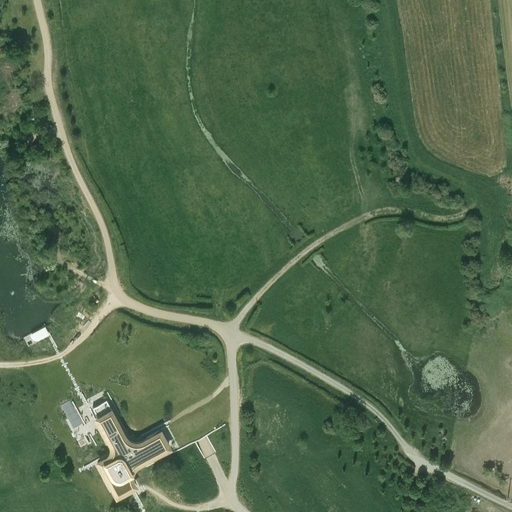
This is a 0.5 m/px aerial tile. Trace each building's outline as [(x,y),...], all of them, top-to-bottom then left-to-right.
[(40,138),(36,126),(25,130),(28,141),(40,138)] [(23,336),(27,345),(50,335),(46,327),(23,336)] [(183,376),(183,364),(138,365),(138,377),(183,376)] [(65,419),(80,447),(91,441),(69,400),(59,405),(67,418),(65,419)] [(93,407),(92,407),(97,416),(94,418),(104,437),(107,435),(118,456),(115,457),(116,458),(113,460),(112,457),(105,461),(104,460),(97,464),(100,470),(103,468),(106,474),(104,476),(109,486),(112,484),(115,490),(112,492),(115,498),(130,490),(128,486),(130,484),(133,489),(133,488),(131,484),(129,479),(123,469),(125,467),(126,467),(136,462),(136,463),(168,445),(170,448),(172,452),(215,428),(203,406),(160,430),(161,433),(151,438),(129,450),(117,426),(119,425),(121,429),(121,428),(111,409),(111,410),(106,402),(94,408),(93,407)]
